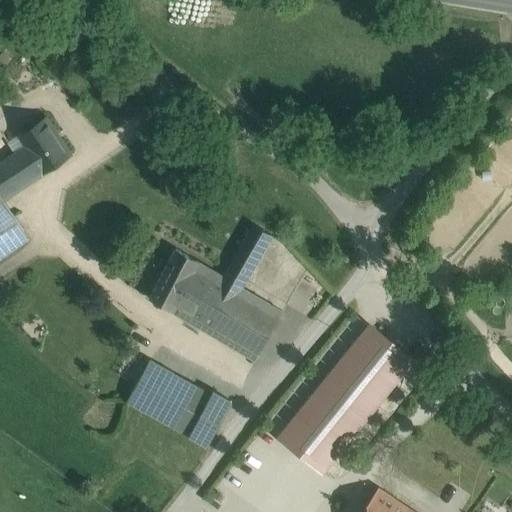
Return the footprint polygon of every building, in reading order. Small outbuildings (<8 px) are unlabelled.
[(25,48),(13,39),(0,55),(0,66),(6,72),(25,48)] [(72,154),(47,117),(18,135),(25,145),(43,172),(72,154)] [(16,151),(0,161),(0,195),(2,199),(4,198),(43,172),(25,145),(16,151)] [(0,195),(0,229),(17,218),(4,198),(2,199),(0,195)] [(17,218),(0,229),(0,258),(31,238),(17,218)] [(272,235),(253,224),(223,276),(215,271),(188,320),(255,360),(282,311),(242,287),(272,235)] [(198,261),(176,248),(149,298),(172,311),(188,320),(215,271),(198,261)] [(321,468),(410,358),(371,327),(282,437),(321,468)] [(173,373),(150,361),(139,381),(162,393),(173,373)] [(211,394),(173,373),(162,393),(150,414),(188,435),(211,394)] [(162,393),(139,381),(128,402),(150,414),(162,393)] [(211,394),(188,435),(208,445),(232,402),(212,391),(211,394)] [(414,511),(378,487),(361,511),(414,511)]
